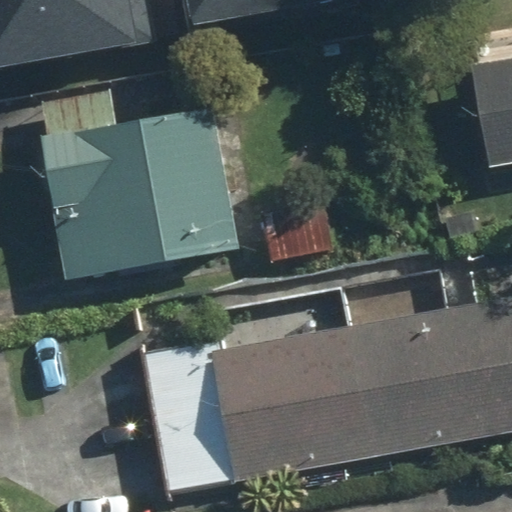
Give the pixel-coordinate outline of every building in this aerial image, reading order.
[(135,0),(0,0),(0,57),(141,34),(135,0)] [(188,0),(192,22),(329,0),(188,0)] [(511,64),(459,72),(478,170),(511,165),(511,64)] [(203,113),(25,145),(51,292),(229,261),(203,113)] [(319,201),(253,216),(265,266),(330,251),(319,201)] [(511,306),(455,314),(449,268),(203,303),(213,359),(138,372),(162,500),(511,442),(511,306)]
